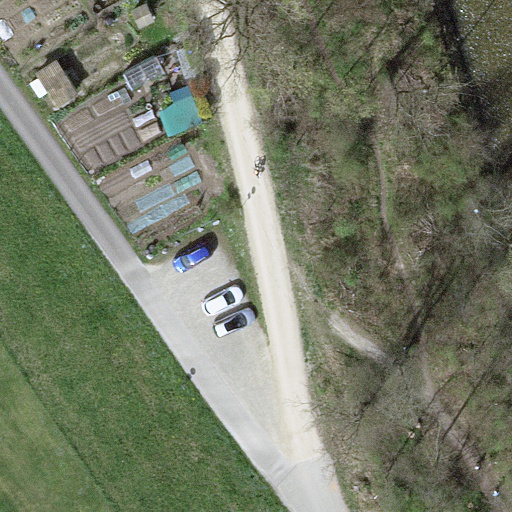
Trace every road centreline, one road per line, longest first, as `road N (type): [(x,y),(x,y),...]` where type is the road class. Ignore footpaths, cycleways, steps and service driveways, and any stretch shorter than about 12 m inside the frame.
road 1 (track): [(0,88),(230,401),(324,511)]
road 2 (unclassified): [(334,511),(216,31)]
